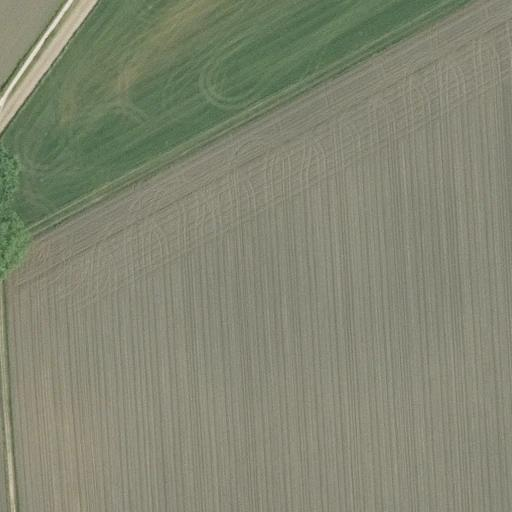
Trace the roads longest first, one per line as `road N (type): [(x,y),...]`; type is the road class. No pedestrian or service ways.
road 1 (track): [(0,249),(446,0)]
road 2 (track): [(0,343),(12,511)]
road 3 (track): [(85,0),(0,123)]
